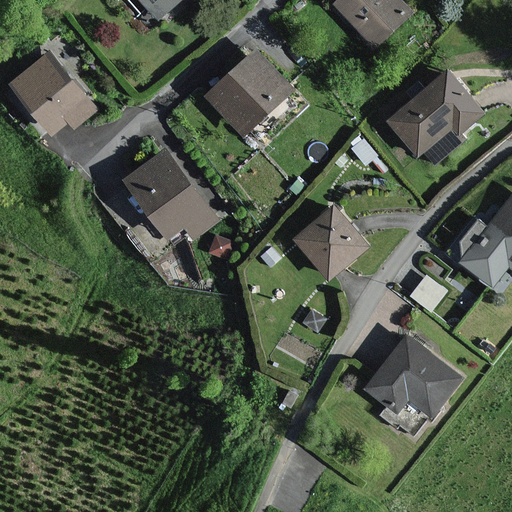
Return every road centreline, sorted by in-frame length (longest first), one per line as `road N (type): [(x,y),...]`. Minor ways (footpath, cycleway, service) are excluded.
road 1 (residential): [(260,511),(387,272),(440,207),(511,143)]
road 2 (residential): [(274,0),(98,147)]
